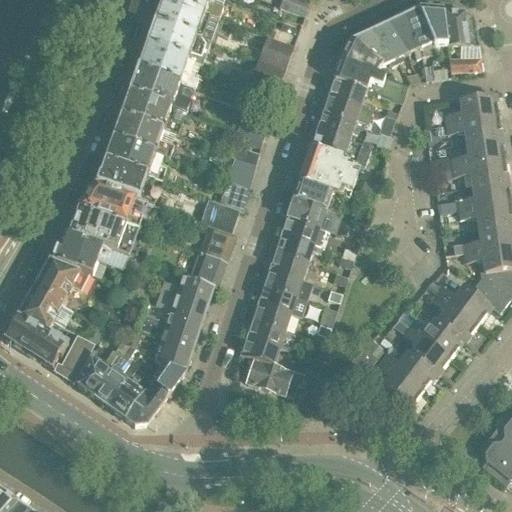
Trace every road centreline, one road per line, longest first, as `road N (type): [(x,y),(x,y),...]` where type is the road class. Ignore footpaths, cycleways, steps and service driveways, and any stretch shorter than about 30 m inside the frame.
road 1 (residential): [(197,420),(323,36),(394,0)]
road 2 (tertiary): [(0,274),(85,118),(127,0)]
road 3 (tertiary): [(156,469),(0,373)]
road 4 (tertiary): [(396,496),(369,475),(321,463),(280,474)]
